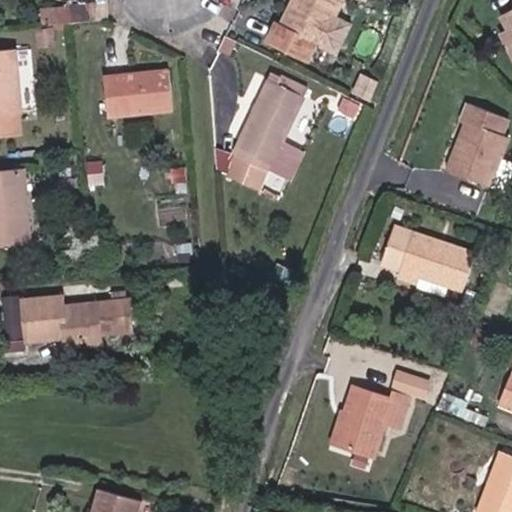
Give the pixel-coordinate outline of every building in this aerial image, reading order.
[(344,3),(337,0),(296,0),(279,37),(274,35),(266,52),(305,71),(314,53),(318,55),(344,3)] [(505,20),(511,31),(511,33),(501,38),(511,59),(511,58),(511,0),(509,0),(498,5),(505,20)] [(501,38),(511,33),(511,31),(505,20),(495,25),(501,38)] [(16,61),(0,62),(0,124),(21,123),(16,61)] [(170,123),(166,83),(100,88),(103,128),(170,123)] [(303,100),(269,83),(232,156),(237,158),(228,176),(257,191),(267,172),(281,145),(303,100)] [(465,116),(458,133),(435,123),(417,166),(439,176),(445,162),(485,176),(503,131),(465,116)] [(285,181),(299,154),(281,145),(267,172),(285,181)] [(0,259),(29,258),(25,183),(0,184),(0,259)] [(395,254),(415,263),(457,280),(470,248),(387,216),(376,246),(395,254)] [(391,265),(411,274),(415,263),(395,254),(391,265)] [(99,346),(98,338),(96,310),(62,313),(61,303),(22,306),(25,344),(54,342),(54,335),(65,336),(65,348),(99,346)] [(128,307),(104,309),(106,337),(130,335),(128,307)] [(98,338),(106,337),(104,309),(96,310),(98,338)] [(511,359),(494,405),(511,412),(511,359)] [(352,411),(358,414),(346,445),(377,455),(389,424),(405,431),(415,400),(361,386),(352,411)] [(346,445),(358,414),(352,411),(343,408),(331,441),(346,445)] [(511,511),(511,468),(496,465),(487,511),(511,511)]
